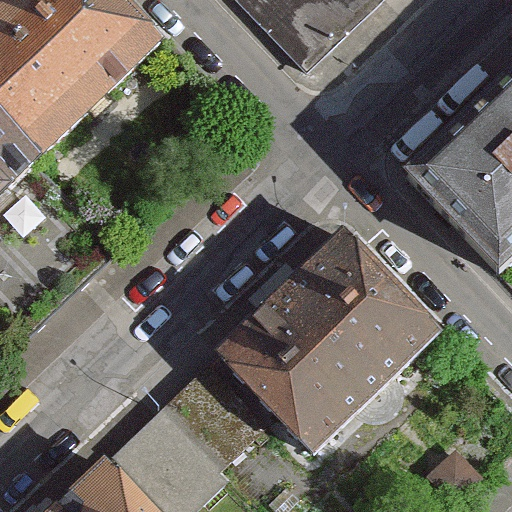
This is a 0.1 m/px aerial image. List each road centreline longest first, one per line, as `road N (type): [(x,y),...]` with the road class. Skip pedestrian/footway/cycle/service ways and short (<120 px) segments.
road 1 (residential): [(321,154),(0,461)]
road 2 (residential): [(321,154),(511,355)]
road 3 (residential): [(483,0),(321,154)]
road 4 (residential): [(175,0),(321,154)]
